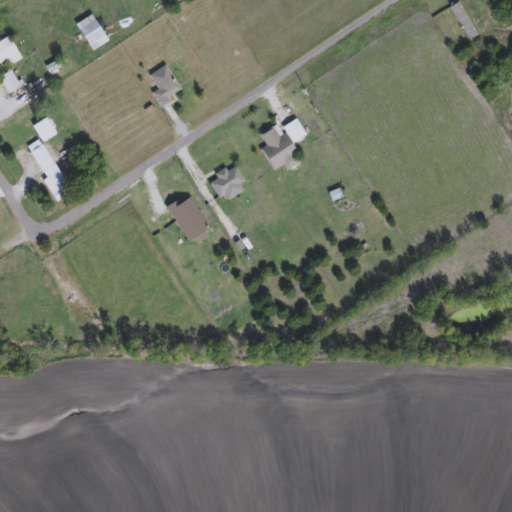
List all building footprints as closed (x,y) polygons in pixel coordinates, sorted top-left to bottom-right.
[(94,39),(86,44),(94,58),(81,66),(67,41),(88,29),(94,39)] [(0,39),(5,36),(21,57),(10,65),(5,59),(0,62),(0,39)] [(146,78),(165,65),(181,91),(162,103),(146,78)] [(0,79),(0,76),(11,71),(18,87),(7,93),(0,79)] [(284,165),(271,170),(262,147),(265,147),(260,134),(274,128),(277,137),(288,133),(300,164),(286,169),(284,165)] [(70,193),(56,201),(25,147),(40,139),(70,193)] [(224,204),(209,182),(231,165),(247,188),(224,204)]
